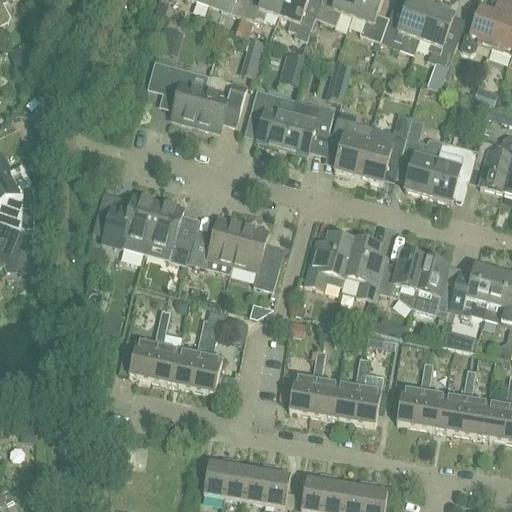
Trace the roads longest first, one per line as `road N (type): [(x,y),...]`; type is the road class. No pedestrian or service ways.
road 1 (residential): [(242,423),(260,335),(281,320),(312,201)]
road 2 (residential): [(445,478),(239,439),(242,423)]
road 3 (residential): [(511,247),(312,201)]
road 4 (residential): [(312,201),(130,154)]
road 5 (residential): [(242,423),(117,397)]
